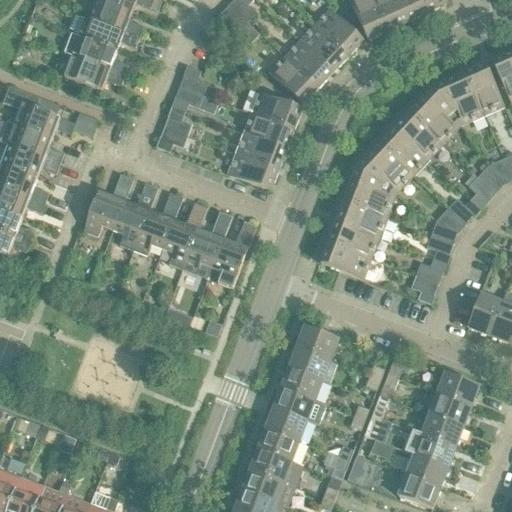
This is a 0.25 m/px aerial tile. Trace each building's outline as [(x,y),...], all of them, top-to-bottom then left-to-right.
[(125,34),(132,15),(93,0),(92,0),(94,0),(87,20),(125,34)] [(154,2),(150,0),(93,0),(132,15),(136,5),(151,11),(154,2)] [(256,16),(247,7),(253,1),(252,0),(236,0),(229,8),(247,25),(256,16)] [(388,34),(372,0),(352,0),(349,2),(367,43),(388,34)] [(400,29),(407,25),(396,0),(372,0),(388,34),(400,29)] [(427,16),(419,0),(396,0),(407,25),(415,22),(427,16)] [(419,0),(427,16),(448,7),(444,0),(419,0)] [(247,25),(229,8),(214,24),(223,33),(230,26),(238,34),(247,25)] [(348,61),(363,44),(330,13),(315,30),(348,61)] [(140,40),(130,36),(125,34),(87,20),(78,16),(74,18),(69,32),(70,36),(117,54),(121,45),(136,50),(140,40)] [(140,40),(143,30),(134,26),(130,36),(140,40)] [(348,61),(315,30),(300,45),(333,77),(348,61)] [(110,74),(117,54),(70,36),(79,40),(72,59),(110,74)] [(333,77),(300,45),(285,61),(318,92),(333,77)] [(511,105),(511,55),(492,65),(511,106),(511,105)] [(64,79),(102,94),(110,74),(72,59),(64,79)] [(318,92),(285,61),(270,77),(303,108),(309,102),(318,92)] [(125,79),(128,69),(119,65),(115,76),(125,79)] [(483,118),(504,109),(485,68),(465,77),(483,118)] [(207,87),(196,83),(199,74),(187,70),(180,90),(203,99),(207,87)] [(121,90),(125,79),(115,76),(111,86),(121,90)] [(483,118),(465,77),(445,86),(463,127),(483,118)] [(463,127),(445,86),(433,91),(424,100),(458,131),(460,129),(463,127)] [(54,119),(58,109),(9,90),(3,106),(20,113),(15,127),(53,142),(60,122),(54,119)] [(198,111),(203,99),(180,90),(172,110),(184,115),(187,107),(198,111)] [(294,134),(302,113),(259,97),(251,117),(294,134)] [(458,131),(424,100),(409,116),(442,148),(458,131)] [(192,127),(181,123),(184,115),(172,110),(164,130),(187,139),(192,127)] [(442,148),(409,116),(395,132),(428,163),(442,148)] [(286,154),(294,134),(251,117),(244,138),(286,154)] [(71,138),(75,127),(66,124),(62,135),(71,138)] [(45,161),(53,142),(15,127),(7,147),(45,161)] [(183,151),(187,139),(164,130),(156,151),(168,155),(171,147),(183,151)] [(428,163),(395,132),(380,148),(413,179),(428,163)] [(279,174),(286,154),(244,138),(236,158),(279,174)] [(0,165),(0,166),(38,181),(45,161),(7,147),(0,165)] [(413,179),(380,148),(364,164),(398,195),(413,179)] [(60,167),(64,157),(55,153),(51,164),(60,167)] [(271,195),(279,174),(236,158),(228,179),(271,195)] [(56,178),(60,167),(51,164),(47,174),(56,178)] [(398,195),(364,164),(356,173),(352,184),(394,200),(395,197),(398,195)] [(34,191),(38,181),(0,166),(0,189),(30,201),(36,203),(45,206),(49,196),(34,191)] [(130,192),(133,182),(121,178),(117,187),(130,192)] [(386,221),(394,200),(352,184),(344,205),(386,221)] [(154,202),(158,192),(145,187),(141,197),(154,202)] [(0,211),(22,220),(30,201),(0,189),(0,211)] [(124,205),(125,205),(127,200),(114,196),(112,200),(99,195),(83,235),(98,241),(102,230),(112,234),(124,205)] [(179,211),(183,201),(170,196),(166,206),(179,211)] [(474,220),(487,207),(477,198),(465,211),(474,220)] [(41,217),(45,206),(36,203),(32,213),(41,217)] [(148,214),(149,214),(151,210),(139,205),(137,210),(125,205),(124,205),(112,234),(123,238),(119,249),(133,254),(148,214)] [(378,241),(386,221),(344,205),(336,225),(378,241)] [(204,220),(207,211),(195,206),(191,216),(204,220)] [(0,234),(15,240),(22,220),(0,211),(0,234)] [(173,224),(174,224),(176,219),(163,214),(161,219),(149,214),(148,214),(133,254),(147,260),(151,249),(162,253),(173,224)] [(223,242),(223,243),(232,220),(219,215),(211,238),(199,233),(198,233),(182,273),(196,279),(201,267),(211,272),(223,242)] [(453,247),(457,236),(436,223),(431,239),(453,247)] [(198,233),(199,233),(200,229),(188,224),(186,228),(174,224),(173,224),(162,253),(173,257),(168,268),(182,273),(198,233)] [(233,292),(256,229),(244,225),(235,247),(223,243),(223,242),(211,272),(222,276),(218,287),(233,292)] [(371,262),(378,241),(336,225),(328,246),(371,262)] [(30,246),(34,235),(25,232),(21,242),(30,246)] [(0,257),(7,260),(15,240),(0,234),(0,257)] [(26,256),(30,246),(21,242),(17,252),(26,256)] [(363,283),(371,262),(328,246),(320,266),(363,283)] [(446,267),(450,259),(438,254),(434,263),(446,267)] [(443,276),(446,267),(434,263),(431,271),(443,276)] [(431,308),(434,299),(422,295),(419,303),(431,308)] [(509,347),(511,337),(511,298),(505,296),(502,306),(488,339),(509,347)] [(488,339),(502,306),(480,297),(467,331),(488,339)] [(330,364),(338,343),(305,330),(296,351),(330,364)] [(322,384),(330,364),(296,351),(289,371),(322,384)] [(380,382),(384,373),(374,368),(370,378),(380,382)] [(398,382),(402,372),(391,368),(387,378),(398,382)] [(315,404),(322,384),(289,371),(281,391),(315,404)] [(471,410),(479,389),(445,376),(437,398),(471,410)] [(376,394),(380,382),(370,378),(365,389),(376,394)] [(394,393),(398,382),(387,378),(383,389),(394,393)] [(307,425),(315,404),(281,391),(273,412),(307,425)] [(463,430),(471,410),(437,398),(429,418),(463,430)] [(383,422),(386,412),(376,408),(372,418),(383,422)] [(365,422),(369,413),(358,409),(354,418),(365,422)] [(299,445),(307,425),(273,412),(265,432),(299,445)] [(361,434),(365,422),(354,418),(350,430),(361,434)] [(378,433),(383,422),(372,418),(368,429),(378,433)] [(455,451),(463,430),(429,418),(422,438),(455,451)] [(291,465),(299,445),(265,432),(258,453),(302,470),(303,470),(291,465)] [(448,471),(455,451),(422,438),(421,438),(412,435),(405,455),(448,471)] [(349,463),(353,453),(342,449),(339,459),(349,463)] [(367,462),(371,453),(360,449),(357,458),(367,462)] [(106,462),(108,456),(100,453),(98,459),(106,462)] [(302,470),(258,453),(250,473),(295,490),(302,470)] [(440,491),(448,471),(405,455),(404,456),(413,460),(406,478),(440,491)] [(112,457),(108,467),(116,470),(120,460),(112,457)] [(363,474),(367,462),(357,458),(352,470),(363,474)] [(345,474),(349,463),(339,459),(334,470),(345,474)] [(287,510),(295,490),(250,473),(242,493),(287,510)] [(0,511),(7,511),(20,482),(0,474),(0,511)] [(430,511),(431,511),(440,491),(406,478),(398,500),(430,511)] [(34,511),(43,491),(20,482),(7,511),(34,511)] [(334,505),(338,494),(327,490),(323,501),(334,505)] [(61,511),(67,499),(43,491),(34,511),(61,511)] [(282,511),(283,509),(287,511),(287,510),(242,493),(237,506),(235,511),(282,511)] [(115,511),(119,504),(95,495),(90,508),(88,511),(115,511)] [(88,511),(90,508),(67,499),(61,511),(88,511)] [(321,511),(330,511),(334,505),(323,501),(319,511),(321,511)]
